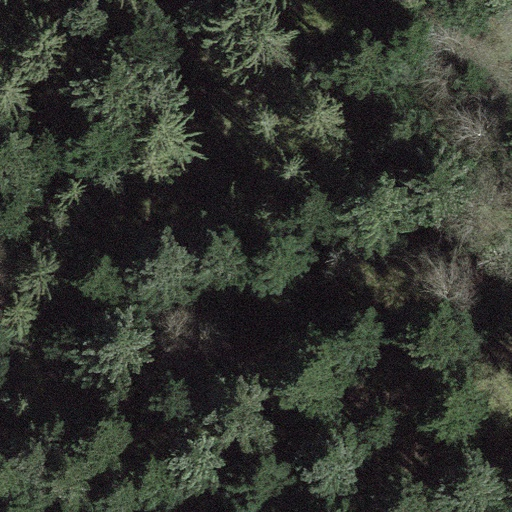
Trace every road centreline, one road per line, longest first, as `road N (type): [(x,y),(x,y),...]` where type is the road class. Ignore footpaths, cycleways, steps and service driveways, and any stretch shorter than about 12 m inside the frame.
road 1 (track): [(371,0),(85,258),(276,419),(420,419),(511,367)]
road 2 (track): [(0,138),(85,258),(0,375)]
